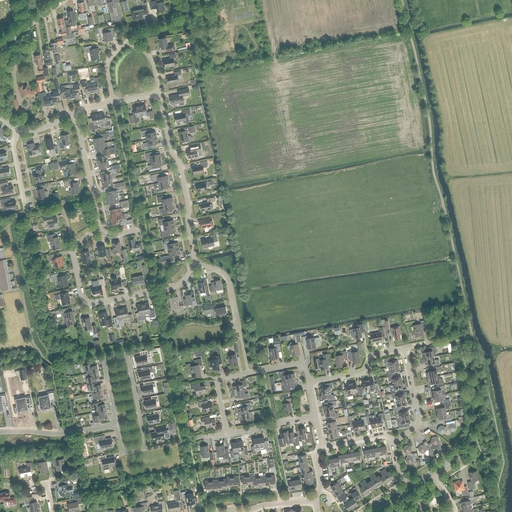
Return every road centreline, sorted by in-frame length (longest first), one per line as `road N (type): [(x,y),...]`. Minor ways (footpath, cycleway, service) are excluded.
road 1 (residential): [(194,264),(165,289),(93,304),(81,297),(78,243)]
road 2 (residential): [(194,264),(180,164),(158,94)]
road 3 (residential): [(116,425),(105,364),(127,360),(142,448)]
road 4 (residential): [(194,264),(221,271),(230,283),(248,373)]
road 5 (track): [(430,126),(402,0)]
